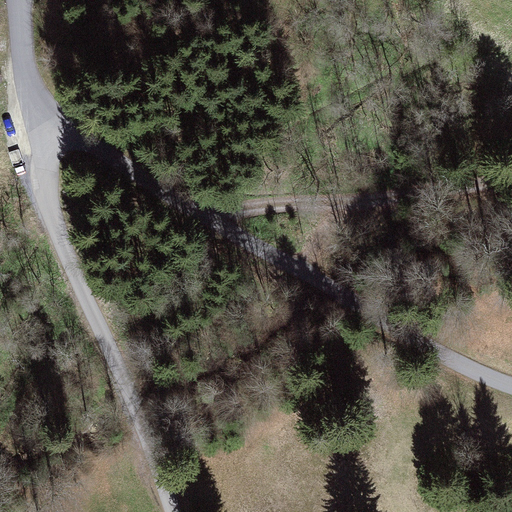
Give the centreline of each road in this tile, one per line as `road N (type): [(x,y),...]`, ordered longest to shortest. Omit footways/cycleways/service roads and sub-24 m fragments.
road 1 (track): [(44,111),(125,158),(246,249),(511,391)]
road 2 (unclassified): [(17,0),(20,64),(44,111),(52,169),(168,511)]
road 3 (track): [(246,249),(432,204),(511,223)]
